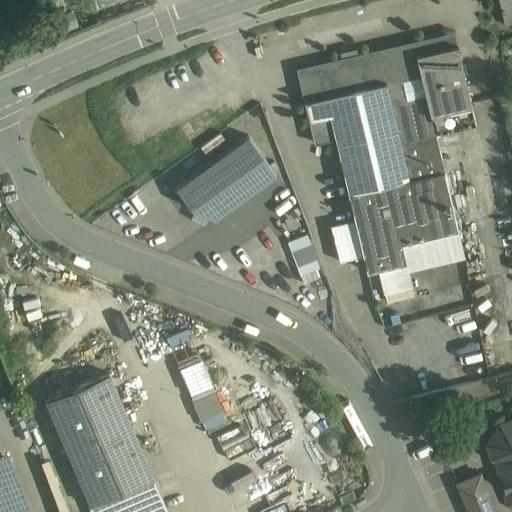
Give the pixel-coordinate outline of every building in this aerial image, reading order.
[(511,0),(499,0),(505,26),(511,24),(511,0)] [(454,32),(298,69),(301,82),(307,81),(336,65),(343,72),(374,56),(380,63),(411,47),(418,55),(448,38),(455,46),(457,45),(454,32)] [(411,47),(380,63),(374,56),(343,72),(336,65),(307,81),(301,82),(311,123),(391,104),(400,142),(436,134),(438,134),(433,114),(470,105),(475,125),(477,125),(462,62),(457,45),(455,46),(448,38),(418,55),(411,47)] [(391,104),(311,123),(316,143),(335,138),(349,195),(409,181),(400,142),(391,104)] [(409,181),(349,195),(367,273),(407,263),(402,244),(459,231),(436,134),(400,142),(409,181)] [(222,155),(176,188),(191,207),(215,219),(277,175),(249,136),(222,155)] [(511,148),(487,152),(498,220),(511,217),(511,148)] [(307,235),(288,242),(301,276),(320,268),(307,235)] [(181,358),(195,393),(218,384),(205,349),(181,358)] [(110,373),(46,400),(69,455),(126,431),(133,428),(110,373)] [(511,421),(502,425),(490,444),(493,456),(498,459),(509,502),(511,503),(511,421)] [(126,431),(69,455),(90,505),(147,481),(126,431)] [(24,511),(3,457),(0,457),(0,511),(24,511)] [(496,511),(480,473),(457,483),(469,511),(496,511)] [(147,481),(90,505),(93,511),(160,511),(157,503),(164,500),(155,478),(147,481)]
